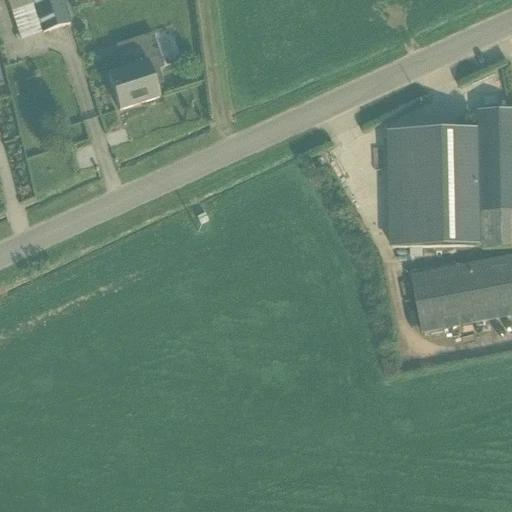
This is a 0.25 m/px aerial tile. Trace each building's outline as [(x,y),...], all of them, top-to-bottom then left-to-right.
[(161,0),(138,0),(74,20),(88,64),(173,37),(161,0)] [(40,58),(15,63),(19,86),(45,80),(40,58)] [(122,111),(161,97),(148,60),(109,73),(122,111)] [(57,109),(77,105),(72,80),(51,84),(57,109)] [(511,108),(478,109),(478,131),(394,132),(396,249),(511,246),(511,108)] [(511,256),(410,276),(421,336),(511,319),(511,256)]
